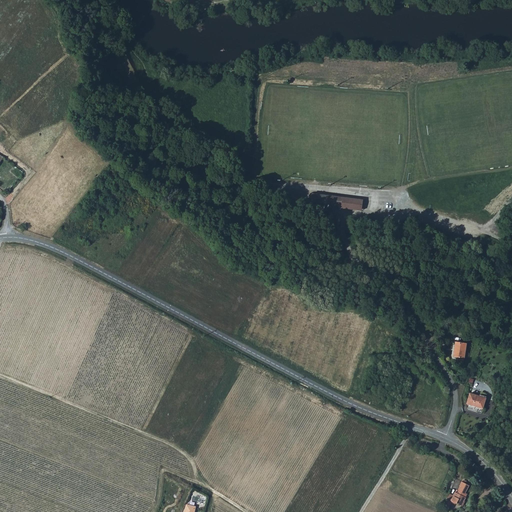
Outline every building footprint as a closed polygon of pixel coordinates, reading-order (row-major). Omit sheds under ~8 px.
[(363,200),(312,193),(311,202),(340,206),(340,208),(362,211),(363,200)] [(467,343),(456,342),(453,357),(464,359),(467,343)] [(483,405),(486,395),(470,390),(467,400),(483,405)] [(465,498),(463,497),(469,486),(461,482),(459,486),(460,487),(457,493),(456,493),(455,498),(464,501),(465,498)] [(463,497),(465,498),(472,488),(472,487),(469,486),(463,497)] [(461,506),(464,501),(455,498),(448,495),(446,498),(448,500),(452,502),(461,506)]
